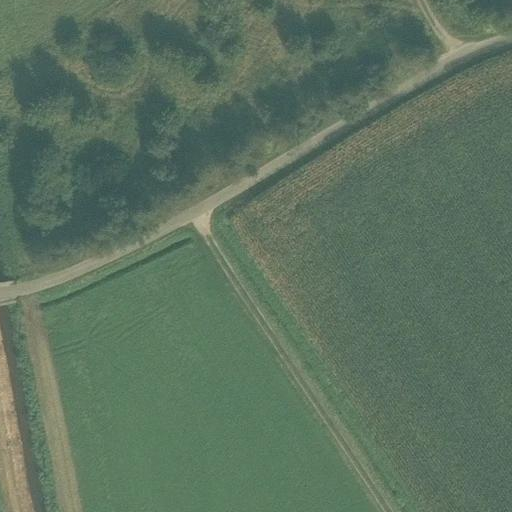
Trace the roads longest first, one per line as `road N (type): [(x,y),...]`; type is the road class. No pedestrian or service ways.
road 1 (unclassified): [(511,37),(451,61),(135,244),(0,294)]
road 2 (track): [(387,511),(190,214)]
